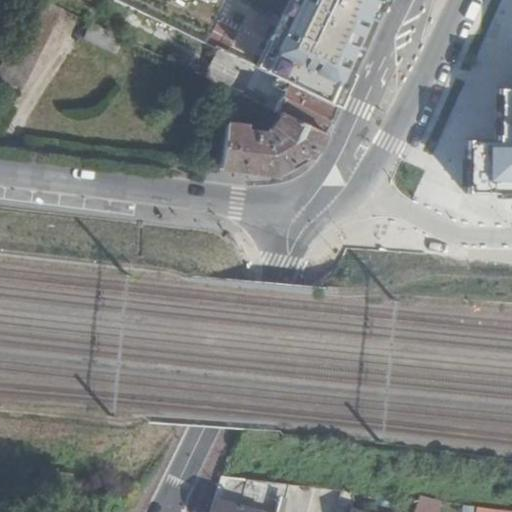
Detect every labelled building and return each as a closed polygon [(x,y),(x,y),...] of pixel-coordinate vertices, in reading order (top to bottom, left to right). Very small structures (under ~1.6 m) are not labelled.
[(0,82),(21,92),(64,7),(50,0),(34,0),(0,68),(0,82)] [(208,0),(213,2),(214,0),(304,0),(270,70),(336,103),(382,0),(208,0)] [(322,133),(335,105),(278,77),(257,67),(252,78),(272,85),(266,94),(253,86),(246,96),(268,107),(281,113),(322,133)] [(511,86),(498,86),(497,141),(469,140),(468,190),(511,190),(511,86)] [(317,146),(322,133),(281,113),(278,127),(268,132),(268,136),(246,133),(246,128),(239,127),(240,115),(243,95),(230,88),(221,168),(271,174),(317,146)] [(243,95),(240,115),(265,119),(268,107),(246,96),(243,95)] [(42,488),(72,492),(76,469),(45,465),(42,488)] [(292,482),(220,472),(209,511),(280,511),(282,506),(284,500),(289,500),(291,493),(290,492),(292,482)] [(352,511),(357,491),(343,489),(336,511),(352,511)] [(419,500),(400,497),(399,508),(416,511),(419,500)]
